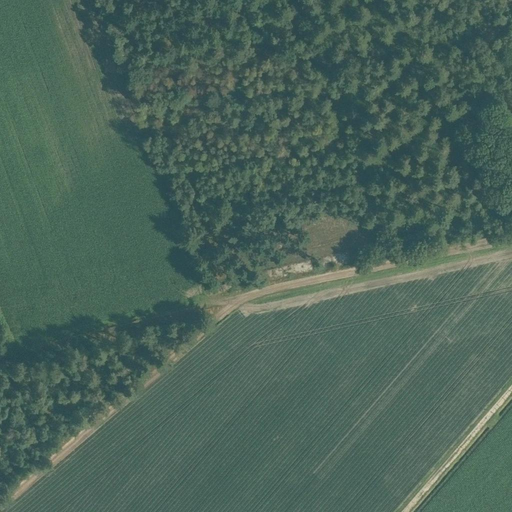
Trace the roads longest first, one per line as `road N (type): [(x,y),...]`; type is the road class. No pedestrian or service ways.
road 1 (track): [(233,298),(0,500)]
road 2 (track): [(295,0),(395,261)]
road 3 (track): [(233,298),(0,351)]
road 4 (track): [(395,261),(233,298)]
road 5 (track): [(407,511),(511,392)]
